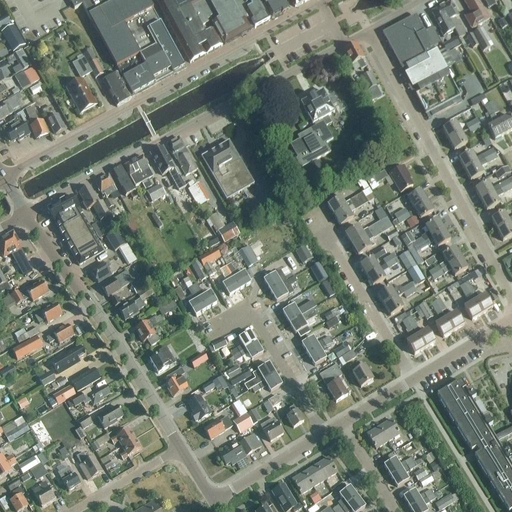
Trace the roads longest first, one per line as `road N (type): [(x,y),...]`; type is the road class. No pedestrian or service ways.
road 1 (residential): [(4,178),(321,2)]
road 2 (residential): [(342,43),(25,214)]
road 3 (residential): [(511,299),(368,29)]
road 4 (tertiary): [(181,449),(25,214)]
road 5 (residential): [(412,380),(311,209)]
road 6 (residential): [(324,434),(247,310),(216,326)]
road 7 (tertiary): [(213,501),(324,434)]
road 8 (residential): [(181,449),(77,511)]
